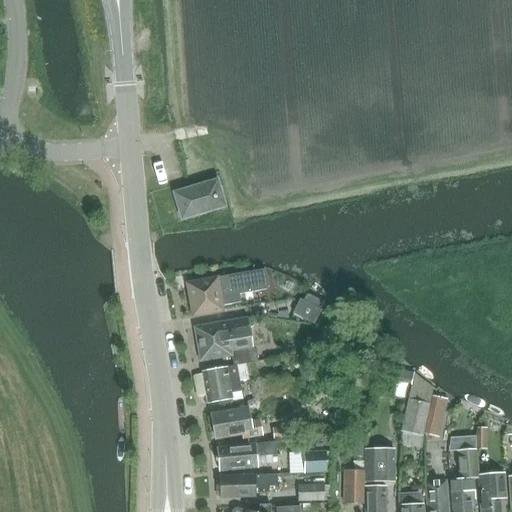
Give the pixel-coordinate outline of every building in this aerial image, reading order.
[(182,220),(224,207),(217,181),(175,194),(182,220)] [(262,270),(186,284),(192,318),(224,312),(224,310),(243,306),(241,295),(266,290),(268,287),(266,273),(262,270)] [(292,314),(313,325),(324,303),(307,294),(303,301),(299,299),(292,314)] [(248,319),(194,328),(200,362),(231,357),(232,368),(236,367),(245,365),(257,363),(254,345),(252,346),(248,319)] [(362,351),(357,379),(373,382),(378,354),(362,351)] [(232,368),(202,373),(208,404),(242,398),(239,382),(247,381),(245,365),(236,367),(232,368)] [(421,437),(433,391),(433,389),(414,375),(400,430),(421,437)] [(260,402),(289,394),(287,380),(257,385),(260,402)] [(248,408),(211,415),(216,440),(242,436),(243,440),(263,436),(260,423),(251,425),(248,408)] [(318,413),(304,411),(302,428),(316,430),(318,413)] [(291,414),(274,416),(275,427),(292,425),(291,414)] [(477,415),(476,438),(489,438),(489,415),(477,415)] [(273,440),(287,439),(285,428),(271,429),(273,440)] [(276,443),(217,448),(219,472),(258,468),(257,457),(277,455),(276,443)] [(457,452),(459,481),(450,482),(452,511),(471,511),(470,492),(474,492),(473,479),(478,479),(478,476),(476,450),(457,452)] [(383,482),(394,482),(394,459),(393,452),(382,451),(365,451),(366,488),(365,488),(365,511),(385,511),(385,487),(383,487),(383,482)] [(326,452),(302,453),(303,473),(326,473),(326,452)] [(363,503),(364,472),(344,471),(343,503),(363,503)] [(478,476),(478,479),(480,511),(500,511),(500,500),(506,500),(504,474),(478,476)] [(269,487),(274,487),(274,475),(220,477),(221,499),(255,497),(255,494),(269,493),(269,487)] [(448,511),(447,501),(446,482),(425,483),(427,511),(448,511)] [(298,502),(325,502),(324,485),(298,486),(298,502)] [(398,511),(423,511),(423,506),(422,494),(399,495),(400,507),(399,507),(398,511)]
